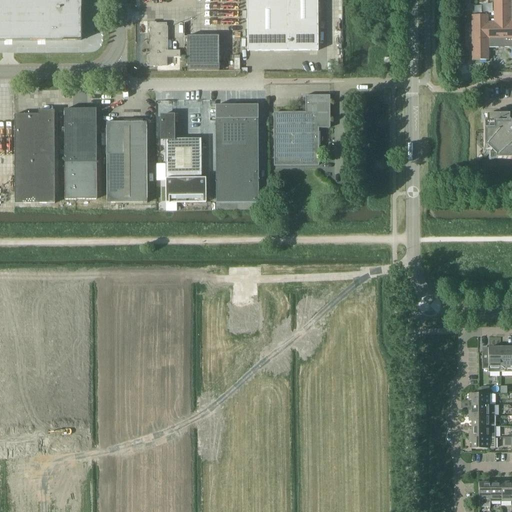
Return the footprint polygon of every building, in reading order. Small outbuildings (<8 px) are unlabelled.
[(0,0),(0,40),(80,40),(80,0),(0,0)] [(247,51),(288,50),(318,50),(317,0),(254,0),(246,0),(247,51)] [(511,0),(493,0),(493,22),(487,22),(487,15),(471,15),(472,60),(488,60),(487,47),(511,47),(511,0)] [(159,33),(159,39),(166,38),(166,23),(149,23),(149,33),(159,33)] [(180,50),(167,50),(166,38),(159,39),(159,33),(149,33),(150,54),(147,54),(147,66),(167,66),(167,56),(180,56),(180,50)] [(187,66),(219,66),(219,36),(187,36),(187,66)] [(274,139),(318,138),(318,127),(329,127),(329,96),(305,96),(305,112),(274,113),(274,139)] [(216,203),(258,202),(257,105),(215,106),(216,203)] [(96,199),(96,163),(96,109),(64,109),(64,199),(96,199)] [(15,203),(55,203),(54,110),(38,110),(38,114),(14,114),(15,203)] [(206,178),(201,178),(201,138),(173,139),(173,115),(161,115),(161,139),(165,139),(165,203),(206,202),(206,178)] [(511,116),(508,116),(508,115),(486,115),(486,120),(484,122),(483,122),(483,147),(486,147),(495,156),(495,159),(511,158),(511,116)] [(107,203),(147,202),(146,122),(106,123),(107,203)] [(318,138),(274,139),(274,165),(318,165),(318,138)] [(511,372),(511,347),(500,348),(501,366),(501,372),(511,372)] [(482,349),(482,369),(489,369),(489,366),(501,366),(500,348),(488,348),(488,349),(482,349)] [(494,394),(482,394),(469,394),(469,399),(471,399),(471,405),(494,405),(494,394)] [(494,405),(471,405),(471,411),(469,411),(469,416),(494,416),(494,405)] [(494,416),(469,416),(469,421),(471,421),(471,427),(495,426),(495,416),(494,416)] [(469,438),(495,437),(495,426),(471,427),(471,432),(469,432),(469,438)] [(495,437),(469,438),(469,443),(472,443),(472,449),(495,449),(495,437)] [(479,483),(479,507),(490,507),(490,501),(490,483),(479,483)] [(501,501),(501,483),(490,483),(490,501),(501,501)] [(501,483),(501,501),(511,501),(511,483),(501,483)]
